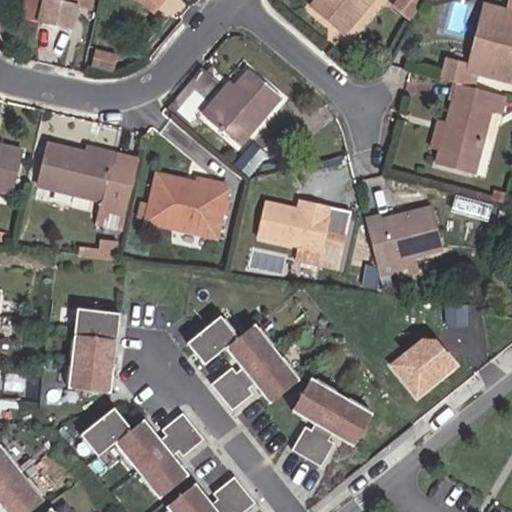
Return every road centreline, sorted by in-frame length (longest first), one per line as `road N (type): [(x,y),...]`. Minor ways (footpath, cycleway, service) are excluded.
road 1 (residential): [(224,0),(157,79),(131,93),(88,95),(0,75)]
road 2 (residential): [(293,511),(159,356)]
road 3 (residential): [(226,0),(373,113)]
road 4 (residential): [(511,385),(390,479)]
